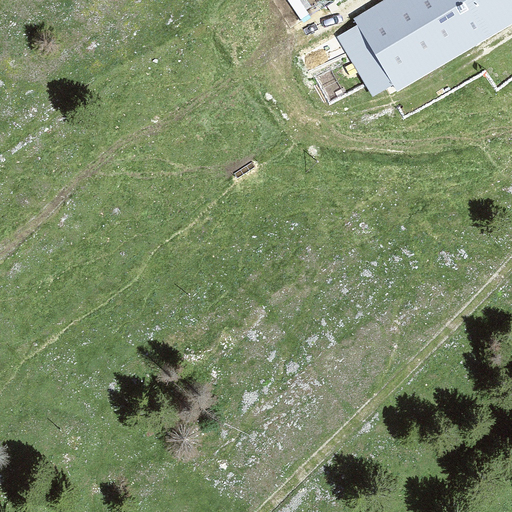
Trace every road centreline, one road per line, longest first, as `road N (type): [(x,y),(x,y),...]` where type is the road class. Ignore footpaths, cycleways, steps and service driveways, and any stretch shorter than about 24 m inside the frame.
road 1 (track): [(276,511),(400,363),(511,250)]
road 2 (track): [(511,32),(466,64),(346,121)]
